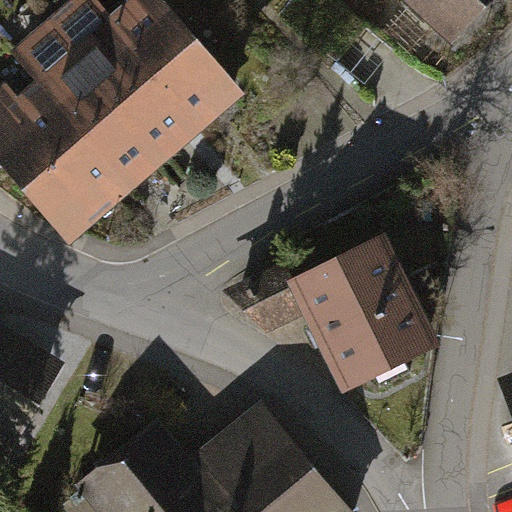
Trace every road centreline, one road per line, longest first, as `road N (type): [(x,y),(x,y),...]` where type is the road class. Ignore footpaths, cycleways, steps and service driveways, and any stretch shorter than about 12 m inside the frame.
road 1 (residential): [(511,80),(115,299)]
road 2 (residential): [(511,112),(486,178),(465,306),(453,511)]
road 3 (residential): [(115,299),(287,380),(334,420),(409,511)]
road 4 (residential): [(0,246),(115,299)]
